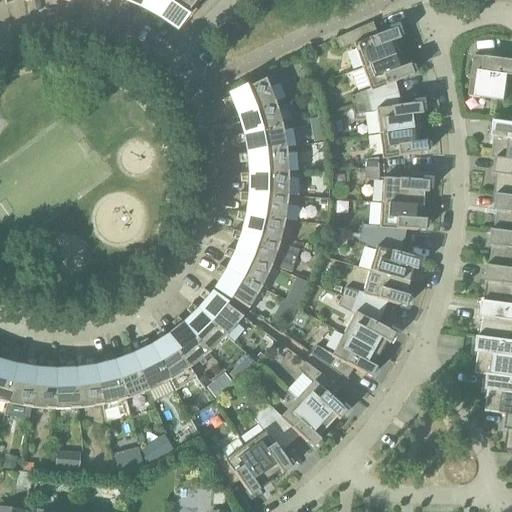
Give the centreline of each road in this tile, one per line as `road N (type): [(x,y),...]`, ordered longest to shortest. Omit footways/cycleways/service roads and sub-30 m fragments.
road 1 (residential): [(0,307),(78,318),(129,299),(169,263),(194,213),(197,158),(176,100),(155,75)]
road 2 (residential): [(423,349),(447,278),(461,195),(438,41)]
road 3 (residential): [(495,489),(463,509),(373,498),(354,458)]
road 4 (residential): [(155,75),(133,57),(80,37),(0,47)]
road 5 (residential): [(495,489),(423,349)]
road 6 (residential): [(354,458),(423,349)]
